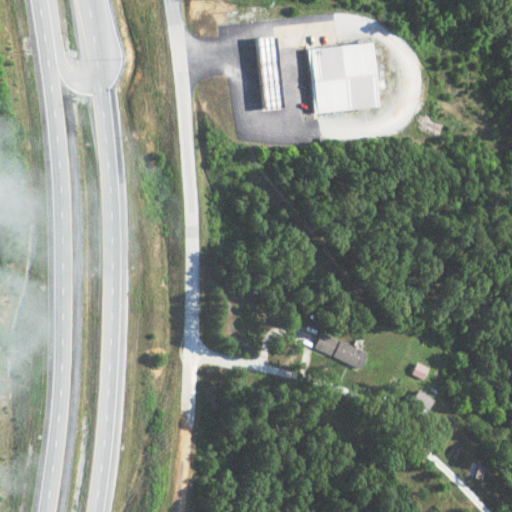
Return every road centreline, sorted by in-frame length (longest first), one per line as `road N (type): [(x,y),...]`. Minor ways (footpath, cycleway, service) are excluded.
road 1 (trunk): [(47,50),(62,275),(43,511)]
road 2 (trunk): [(86,511),(105,242),(98,68)]
road 3 (residential): [(190,356),(257,364),(352,392),(384,411),(486,511)]
road 4 (residential): [(172,0),(192,225)]
road 5 (residential): [(192,225),(190,356)]
